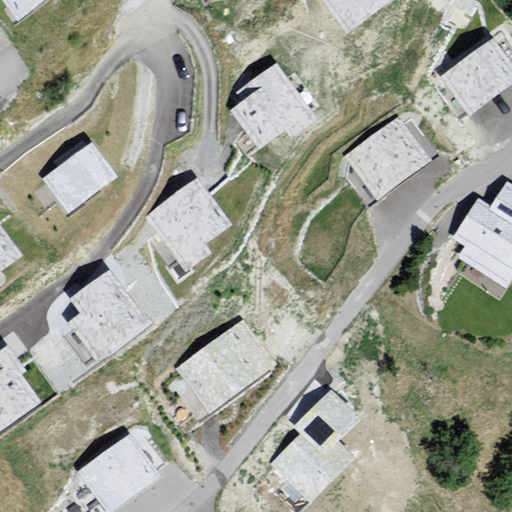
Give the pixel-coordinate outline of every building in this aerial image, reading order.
[(0,0),(0,6),(13,24),(43,0),(0,0)] [(323,0),(345,29),(385,0),(323,0)] [(511,67),(490,39),(439,79),(467,114),(511,78),(511,67)] [(226,113),(255,154),(310,114),(274,63),(244,84),(252,95),(226,113)] [(396,117),(343,156),(377,201),(429,162),(396,117)] [(89,137),(38,176),(65,212),(116,172),(89,137)] [(227,216),(198,177),(143,217),(181,267),(210,246),(202,235),(227,216)] [(492,210),(478,201),(457,236),(469,243),(461,256),(506,283),(511,272),(511,188),(507,185),(492,210)] [(0,227),(0,268),(20,253),(0,227)] [(65,321),(94,361),(150,322),(113,271),(83,292),(91,303),(65,321)] [(242,322),(178,368),(211,413),(275,366),(242,322)] [(0,429),(41,400),(4,349),(0,351),(0,429)] [(268,465),(309,504),(353,459),(336,443),(358,420),(328,392),(295,427),(300,432),(268,465)] [(128,430),(76,469),(108,511),(111,511),(162,475),(128,430)]
